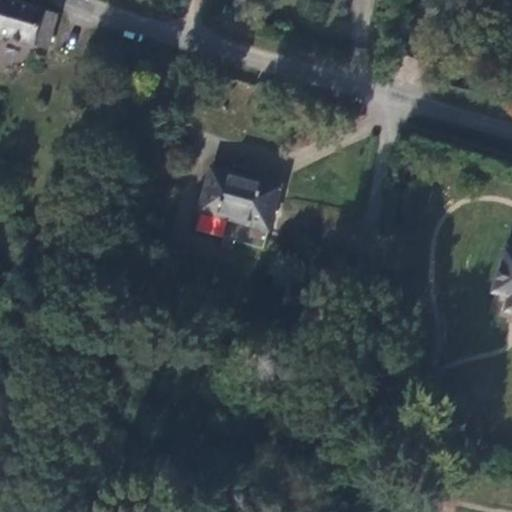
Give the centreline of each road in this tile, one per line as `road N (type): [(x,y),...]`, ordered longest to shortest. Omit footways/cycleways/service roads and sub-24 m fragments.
road 1 (unclassified): [(74,0),(190,43),(511,132)]
road 2 (track): [(326,511),(396,98)]
